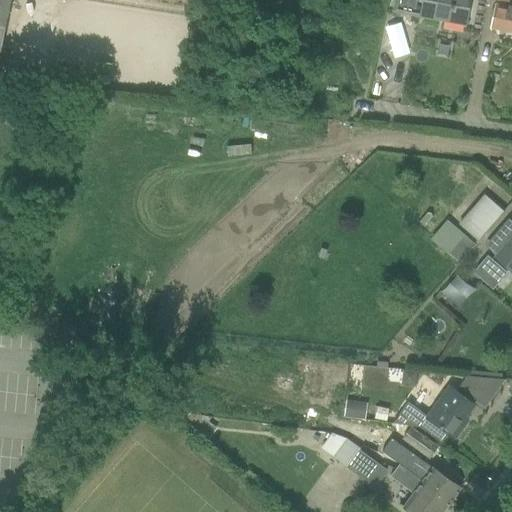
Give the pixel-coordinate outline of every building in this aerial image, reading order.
[(0,0),(0,49),(10,0),(0,0)] [(423,0),(424,0),(421,16),(465,25),(469,0),(423,0)] [(491,27),(491,28),(511,32),(511,14),(507,13),(507,9),(496,6),(491,27)] [(477,241),(503,212),(483,195),(458,224),(477,241)] [(424,197),(408,216),(430,235),(446,216),(436,208),(424,197)] [(511,235),(503,245),(493,257),(511,274),(511,235)] [(496,288),(508,273),(490,259),(478,275),(496,288)] [(484,407),(504,380),(466,377),(458,388),(484,407)] [(474,405),(449,387),(448,386),(426,417),(408,403),(393,424),(402,425),(408,426),(420,428),(425,432),(441,443),(448,434),(454,439),(465,424),(461,422),(474,405)] [(346,401),(345,417),(365,420),(367,403),(346,401)] [(185,420),(208,440),(217,428),(207,422),(210,418),(190,414),(185,420)] [(408,426),(402,425),(394,437),(400,442),(403,438),(429,458),(437,447),(408,426)] [(346,438),(333,456),(358,476),(374,488),(388,471),(346,438)] [(460,489),(411,452),(409,451),(408,452),(395,443),(388,453),(391,455),(390,456),(401,464),(401,465),(450,502),(460,489)] [(401,465),(393,475),(416,492),(414,495),(404,508),(409,511),(442,511),(450,502),(401,465)]
